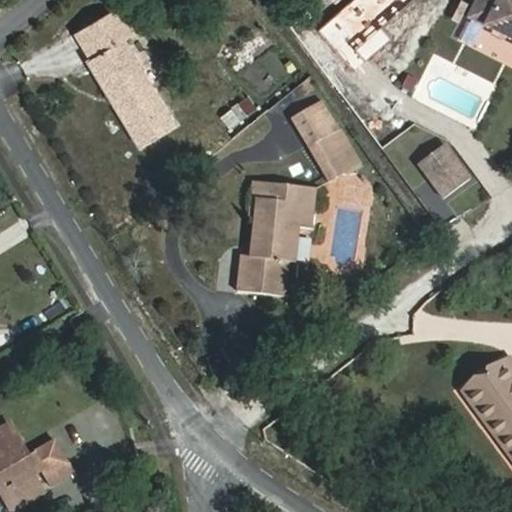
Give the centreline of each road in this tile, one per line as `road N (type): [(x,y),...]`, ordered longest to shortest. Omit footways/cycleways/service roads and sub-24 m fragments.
road 1 (tertiary): [(215,450),(177,405),(0,114)]
road 2 (track): [(511,207),(220,433),(215,450)]
